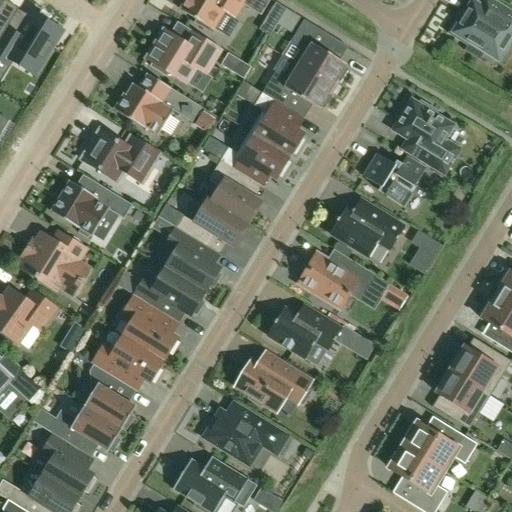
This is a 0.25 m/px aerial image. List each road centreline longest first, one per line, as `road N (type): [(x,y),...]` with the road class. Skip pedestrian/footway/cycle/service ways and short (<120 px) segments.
road 1 (residential): [(110,511),(405,31)]
road 2 (residential): [(511,202),(358,457),(361,492)]
road 3 (residential): [(0,214),(112,31)]
